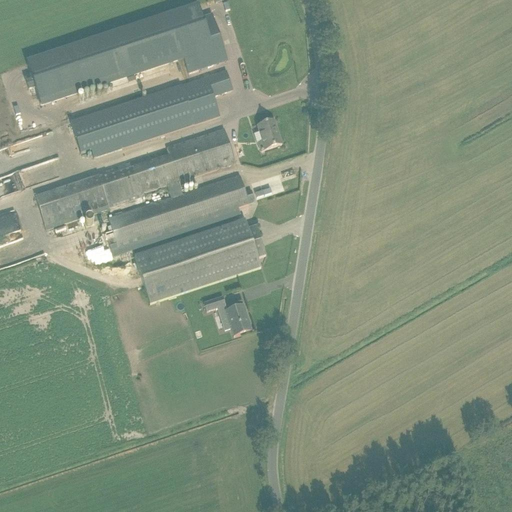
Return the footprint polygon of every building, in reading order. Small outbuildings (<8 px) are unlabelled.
[(221,46),(220,43),(211,16),(202,19),(198,10),(27,66),(40,107),(182,60),(188,76),(207,69),(210,68),(212,67),(214,65),(215,64),(216,63),(217,61),(218,59),(220,56),(220,54),(221,52),(221,50),(221,48),(221,46)] [(219,118),(213,99),(232,92),(226,73),(70,124),(80,156),(91,152),(93,160),(219,118)] [(257,128),(262,144),(258,146),(260,153),(281,146),(273,123),(257,128)] [(167,191),(179,187),(178,184),(235,165),(224,132),(97,174),(98,178),(35,199),(46,232),(109,211),(109,210),(167,191)] [(170,201),(108,221),(110,227),(112,233),(116,246),(105,250),(109,260),(120,256),(119,254),(224,219),(223,214),(254,204),(250,193),(244,195),(239,178),(182,197),(179,187),(167,191),(170,201)] [(258,198),(283,192),(282,187),(257,193),(258,198)] [(0,217),(0,237),(20,231),(15,213),(0,217)] [(244,222),(133,258),(149,306),(260,270),(257,260),(265,258),(256,229),(248,231),(244,222)] [(120,258),(126,278),(138,274),(132,254),(120,258)] [(203,305),(206,314),(217,310),(223,308),(225,308),(222,299),(203,305)] [(230,330),(233,339),(251,333),(242,307),(225,313),(223,308),(217,310),(224,332),(230,330)]
